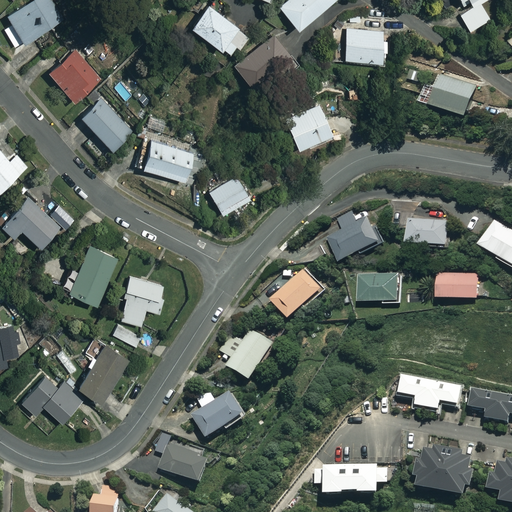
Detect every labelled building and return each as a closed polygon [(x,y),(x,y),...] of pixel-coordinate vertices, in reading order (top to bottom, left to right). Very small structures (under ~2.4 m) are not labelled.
[(61,17),(51,0),(23,0),(4,11),(11,23),(3,28),(13,45),(61,17)] [(234,21),(205,0),(202,0),(186,21),(216,44),(234,21)] [(325,0),(281,0),(277,3),(293,25),(325,0)] [(488,17),(479,2),(458,13),(467,29),(488,17)] [(380,29),(343,26),(341,54),(377,57),(378,47),(384,48),(384,38),(379,37),(380,29)] [(245,35),(234,27),(220,44),(231,53),(245,35)] [(287,54),(272,34),(233,63),(247,82),(287,54)] [(97,76),(72,46),(46,68),(71,98),(97,76)] [(476,85),(440,74),(431,104),(467,114),(476,85)] [(129,127),(93,88),(86,95),(92,101),(79,114),(109,146),(129,127)] [(329,131),(317,102),(282,117),(294,146),(329,131)] [(192,151),(146,137),(138,163),(183,178),(192,151)] [(7,158),(0,149),(0,184),(25,164),(15,151),(7,158)] [(246,194),(233,173),(206,189),(219,210),(246,194)] [(44,212),(25,192),(0,216),(0,223),(9,232),(17,224),(36,243),(64,216),(52,204),(44,212)] [(358,220),(353,211),(338,219),(343,229),(328,237),(341,260),(360,249),(362,252),(383,241),(368,215),(358,220)] [(451,221),(409,216),(407,240),(448,245),(451,221)] [(511,229),(494,218),(478,243),(511,263),(511,229)] [(115,255),(87,241),(64,285),(92,300),(115,255)] [(269,299),(286,320),(301,308),(304,312),(324,295),(304,271),(269,299)] [(479,272),(438,272),(438,296),(478,297),(479,272)] [(123,295),(118,315),(138,320),(142,306),(156,309),(162,281),(129,273),(128,278),(124,277),(120,294),(123,295)] [(401,273),(359,274),(359,300),(383,300),(383,303),(401,302),(401,273)] [(138,334),(116,322),(112,332),(134,343),(138,334)] [(16,352),(10,323),(0,324),(0,364),(6,364),(4,354),(16,352)] [(273,345),(250,329),(242,341),(231,334),(220,351),(231,359),(226,366),(248,381),(273,345)] [(127,357),(96,335),(86,350),(93,355),(75,382),(98,398),(127,357)] [(76,367),(62,349),(55,355),(69,373),(76,367)] [(16,400),(30,413),(38,403),(60,421),(81,396),(59,377),(53,385),(39,373),(16,400)] [(460,386),(401,377),(398,394),(415,397),(413,406),(437,410),(439,401),(457,405),(460,386)] [(511,395),(469,389),(467,407),(485,410),(483,419),(507,422),(509,414),(511,414),(511,395)] [(244,417),(228,392),(191,416),(205,439),(225,426),(227,429),(244,417)] [(209,457),(168,443),(159,470),(200,484),(209,457)] [(470,459),(419,450),(413,487),(463,496),(470,459)] [(511,466),(490,463),(485,489),(499,492),(497,501),(511,504),(511,466)] [(387,466),(321,468),(321,473),(314,473),(314,485),(321,485),(321,495),(376,493),(376,484),(387,484),(387,466)] [(115,511),(117,487),(101,486),(101,495),(91,495),(90,511),(115,511)] [(189,511),(166,494),(152,511),(189,511)]
